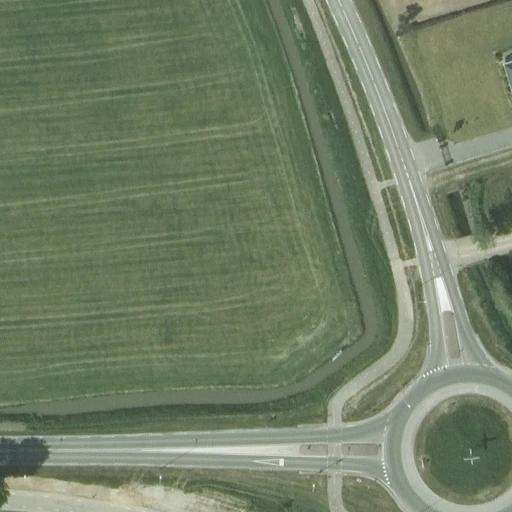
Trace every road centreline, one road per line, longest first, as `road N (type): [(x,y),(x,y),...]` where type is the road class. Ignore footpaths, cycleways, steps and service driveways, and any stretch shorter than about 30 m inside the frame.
road 1 (secondary): [(398,421),(335,436),(138,451)]
road 2 (secondary): [(138,451),(395,471)]
road 3 (tertiary): [(418,209),(338,0)]
road 4 (tertiary): [(479,376),(418,209)]
road 5 (tertiary): [(418,209),(438,382)]
road 6 (secondary): [(138,451),(0,452)]
